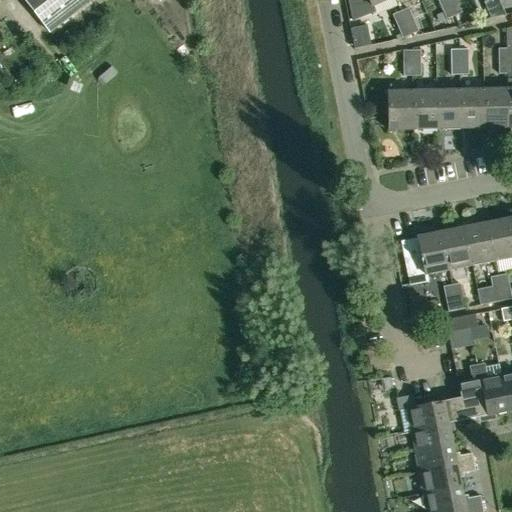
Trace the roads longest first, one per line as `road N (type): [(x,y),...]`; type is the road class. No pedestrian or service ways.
road 1 (residential): [(370,212),(327,0)]
road 2 (residential): [(445,369),(410,377),(370,212)]
road 3 (residential): [(511,181),(370,212)]
